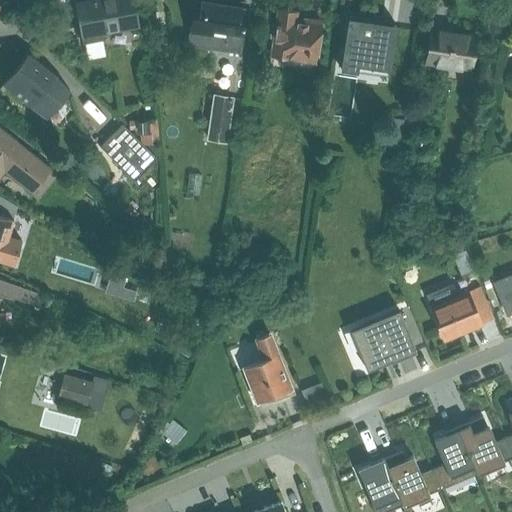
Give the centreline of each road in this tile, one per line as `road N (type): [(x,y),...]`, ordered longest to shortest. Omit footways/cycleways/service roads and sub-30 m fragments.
road 1 (residential): [(301,438),(511,350)]
road 2 (residential): [(124,511),(301,438)]
